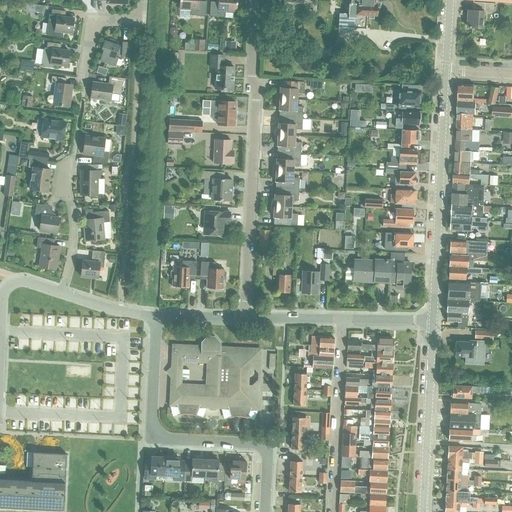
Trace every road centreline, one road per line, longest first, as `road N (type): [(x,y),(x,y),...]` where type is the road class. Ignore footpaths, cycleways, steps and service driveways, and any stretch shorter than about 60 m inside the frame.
road 1 (residential): [(244,317),(255,0)]
road 2 (unknown): [(140,21),(118,310)]
road 3 (residential): [(264,511),(266,456),(256,444),(173,440),(152,430),(157,318)]
road 4 (secondary): [(434,320),(446,68)]
road 5 (residential): [(332,511),(341,317)]
road 6 (secondary): [(423,511),(434,320)]
road 7 (residential): [(57,291),(20,280),(8,285),(0,374)]
road 8 (residential): [(57,291),(68,258),(72,155)]
road 9 (residential): [(142,0),(140,21),(90,21),(80,86)]
